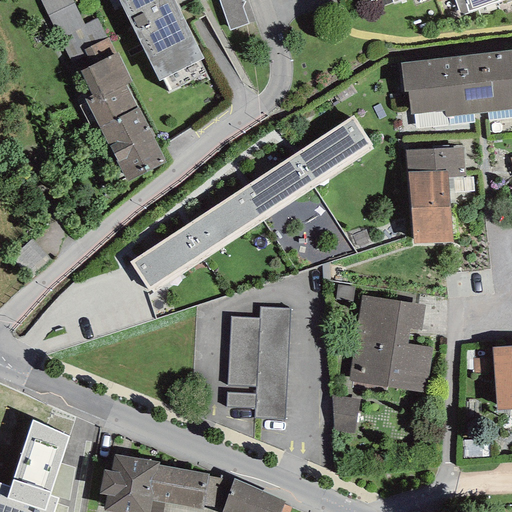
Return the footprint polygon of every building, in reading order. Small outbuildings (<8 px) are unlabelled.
[(39,0),(71,64),(86,56),(83,50),(107,38),(97,19),(84,24),(71,0),(39,0)] [(174,0),(118,0),(159,80),(203,58),(175,0),(174,0)] [(218,0),(229,30),(248,24),(242,7),(244,2),(240,0),(218,0)] [(369,0),(370,1),(372,0),(391,0),(393,4),(402,0),(454,0),(460,16),(505,0),(369,0)] [(91,66),(115,53),(107,38),(83,50),(86,56),(91,66)] [(511,50),(400,63),(403,91),(407,90),(410,114),(443,111),(444,117),(511,109),(511,50)] [(84,99),(126,182),(166,163),(125,85),(131,82),(117,52),(115,53),(91,66),(79,72),(92,95),(84,99)] [(301,153),(319,180),(371,145),(352,117),(301,153)] [(414,244),(451,241),(448,204),(447,178),(464,177),(462,148),(405,150),(407,172),(414,244)] [(319,180),(301,153),(243,189),(262,217),(319,180)] [(473,192),(472,176),(464,177),(447,178),(448,204),(465,203),(464,193),(473,192)] [(186,226),(207,253),(262,217),(243,189),(186,226)] [(207,253),(186,226),(130,262),(149,291),(207,253)] [(352,301),(354,287),(337,285),(336,299),(352,301)] [(361,296),(348,381),(425,394),(432,347),(407,344),(409,329),(420,331),(424,305),(361,296)] [(253,419),(284,420),(289,309),(260,308),(259,318),(230,317),(227,385),(256,386),(255,395),(226,394),(226,408),(254,409),(253,419)] [(511,346),(491,347),(496,410),(511,409),(511,346)] [(354,434),(359,400),(332,396),(333,430),(354,434)] [(0,484),(0,511),(53,511),(58,499),(49,496),(69,437),(32,420),(10,488),(0,484)] [(149,511),(151,501),(158,465),(158,463),(114,455),(111,473),(104,472),(100,494),(107,495),(104,511),(111,511),(149,511)] [(208,477),(209,474),(158,465),(151,501),(164,504),(203,510),(203,506),(208,477)] [(223,479),(208,477),(203,506),(218,508),(223,479)] [(285,502),(233,478),(221,511),(280,511),(283,505),(285,502)] [(162,511),(164,504),(151,501),(149,511),(162,511)]
